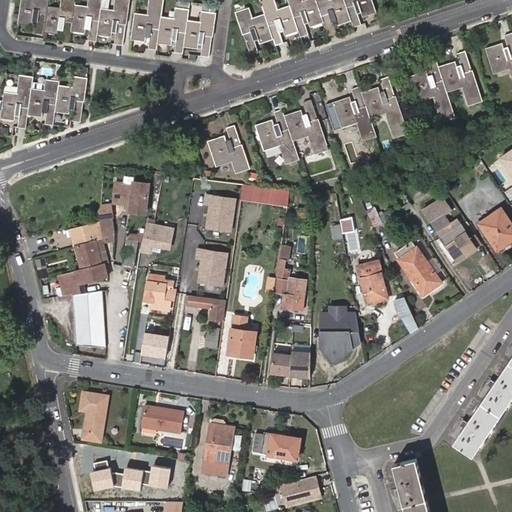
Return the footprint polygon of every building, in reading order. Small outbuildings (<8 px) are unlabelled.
[(20,0),(18,24),(31,26),(32,18),(36,18),(34,33),(57,36),(58,27),(62,27),(60,42),(68,43),(70,32),(84,33),(85,25),(89,26),(87,40),(96,41),(97,35),(110,37),(111,29),(115,29),(114,44),(122,45),(127,0),(115,0),(114,10),(100,8),(101,0),(88,0),(88,7),(73,5),(74,0),(61,0),(60,10),(47,8),(47,0),(20,0)] [(135,13),(131,39),(144,41),(145,34),(149,34),(147,48),(156,49),(157,43),(170,44),(171,37),(175,37),(174,52),(182,53),(183,46),(197,48),(197,41),(203,41),(201,55),(209,57),(215,13),(202,12),(200,21),(187,20),(188,9),(175,8),(174,18),(161,16),(162,0),(149,0),(148,15),(135,13)] [(295,21),(294,0),(288,0),(289,4),(276,9),(273,0),(259,0),(265,14),(252,19),(248,8),(236,12),(251,53),(259,51),(254,37),(258,36),(261,43),(273,39),(275,44),(284,42),(279,27),(283,26),(285,33),(296,30),(295,21)] [(294,0),(295,21),(296,30),(298,29),(301,36),(308,33),(303,18),(307,17),(310,25),(324,20),(329,34),(337,31),(331,16),(336,15),(338,23),(352,18),(354,25),(363,22),(357,8),(361,6),(364,14),(376,10),(372,0),(294,0)] [(486,49),(494,72),(510,66),(511,71),(511,33),(505,36),(509,49),(505,51),(502,43),(486,49)] [(411,76),(419,101),(436,96),(445,121),(456,117),(447,92),(463,86),(469,104),(482,100),(466,51),(458,53),(462,67),(457,68),(455,61),(439,66),(436,60),(429,63),(433,76),(430,77),(427,70),(411,76)] [(4,93),(1,118),(13,120),(14,112),(18,113),(16,127),(25,128),(27,116),(41,117),(42,109),(46,110),(44,124),(52,125),(54,113),(67,114),(68,107),(73,107),(72,121),(81,122),(87,78),(72,76),(71,88),(58,86),(59,82),(46,80),(44,93),(30,91),(32,78),(20,77),(17,94),(4,93)] [(326,104),(335,130),(358,122),(364,140),(377,135),(371,118),(387,112),(395,137),(407,133),(388,77),(381,79),(386,93),(381,95),(379,87),(362,92),(360,86),(352,89),(357,102),(352,104),(350,96),(326,104)] [(301,110),(302,138),(309,135),(315,153),(327,149),(311,100),(303,103),(307,116),(303,117),(301,110)] [(293,141),(302,138),(301,110),(284,116),(283,110),(274,112),(279,125),(274,127),(271,119),(256,125),(264,150),(281,145),(286,162),(299,158),(293,141)] [(208,140),(216,166),(233,160),(236,171),(248,167),(235,125),(226,128),(231,140),(227,142),(225,135),(208,140)] [(511,150),(502,157),(511,171),(511,150)] [(113,202),(124,203),(130,204),(129,209),(144,211),(147,184),(133,183),(132,183),(132,185),(123,184),(115,183),(113,202)] [(285,213),(287,200),(258,196),(240,193),(239,206),(285,213)] [(237,198),(205,194),(203,204),(209,205),(206,228),(232,232),(237,198)] [(344,195),(335,198),(342,233),(353,231),(351,216),(347,216),(344,195)] [(444,199),(424,212),(442,238),(456,229),(462,225),(459,220),(452,224),(446,215),(452,211),(444,199)] [(97,215),(110,210),(108,204),(100,206),(97,215)] [(481,223),(499,248),(511,239),(511,224),(502,209),(481,223)] [(99,221),(112,218),(110,210),(97,215),(99,221)] [(102,234),(116,230),(112,218),(99,221),(102,230),(102,234)] [(102,230),(99,221),(72,228),(75,237),(102,230)] [(174,229),(146,224),(142,249),(170,254),(174,229)] [(442,238),(458,262),(478,248),(471,239),(462,225),(456,229),(442,238)] [(77,246),(100,240),(103,240),(102,234),(102,230),(75,237),(77,246)] [(104,243),(115,241),(116,230),(102,234),(103,240),(104,243)] [(484,244),(477,235),(471,239),(478,248),(484,244)] [(83,269),(106,264),(105,260),(102,260),(98,246),(101,245),(100,240),(77,246),(83,269)] [(105,260),(106,264),(109,263),(104,243),(103,240),(100,240),(101,245),(98,246),(102,260),(105,260)] [(135,269),(139,242),(127,241),(123,267),(135,269)] [(399,261),(423,293),(433,287),(433,288),(442,283),(417,248),(416,249),(412,243),(395,254),(400,260),(399,261)] [(229,252),(197,247),(196,258),(202,259),(198,282),(224,286),(229,252)] [(284,295),(282,309),(302,312),(307,281),(289,279),(290,271),(285,271),(286,263),(289,263),(291,248),(282,247),(277,281),(278,281),(277,294),(284,295)] [(357,266),(363,289),(367,304),(388,298),(378,260),(357,266)] [(88,293),(89,293),(87,282),(109,277),(106,264),(83,269),(64,274),(69,295),(73,295),(88,293)] [(150,271),(148,279),(165,282),(166,273),(150,271)] [(59,275),(64,296),(69,295),(64,274),(63,274),(59,275)] [(165,282),(148,279),(145,298),(154,300),(153,306),(169,309),(170,300),(174,300),(176,291),(173,290),(174,280),(168,279),(167,282),(165,282)] [(275,283),(268,282),(267,290),(274,291),(275,283)] [(74,303),(90,304),(89,297),(88,293),(73,295),(74,303)] [(213,307),(212,316),(224,317),(227,298),(222,298),(215,297),(191,294),(189,304),(213,307)] [(345,307),(331,307),(331,314),(338,322),(346,314),(345,307)] [(411,307),(402,312),(405,317),(413,313),(411,307)] [(236,313),(233,329),(248,331),(250,314),(236,313)] [(413,313),(405,317),(412,331),(420,326),(413,313)] [(331,314),(321,314),(321,333),(329,333),(329,342),(321,348),(332,362),(334,362),(353,349),(350,332),(360,333),(356,314),(346,314),(338,322),(331,314)] [(210,327),(207,346),(216,348),(218,328),(210,327)] [(254,356),(257,332),(248,331),(233,329),(230,353),(254,356)] [(169,335),(145,332),(141,354),(166,358),(169,335)] [(353,349),(362,343),(360,333),(350,332),(353,349)] [(312,375),(312,352),(293,350),(293,353),(291,374),(312,375)] [(274,352),(271,372),(291,374),(293,353),(274,352)] [(511,358),(454,443),(473,456),(511,399),(511,358)] [(88,411),(84,439),(102,442),(109,398),(84,394),(82,410),(88,411)] [(146,407),(142,428),(180,434),(184,413),(146,407)] [(210,424),(204,472),(227,475),(235,427),(210,424)] [(264,434),(256,433),(253,453),(261,454),(264,434)] [(264,434),(261,454),(298,460),(301,438),(264,433),(264,434)] [(394,465),(406,511),(429,511),(416,460),(394,465)] [(171,467),(152,465),(149,485),(168,488),(171,467)] [(144,469),(125,466),(122,487),(141,490),(144,469)] [(111,467),(91,471),(94,490),(115,486),(111,467)] [(317,474),(280,484),(286,507),(323,497),(317,474)] [(182,511),(184,503),(169,503),(169,511),(182,511)]
